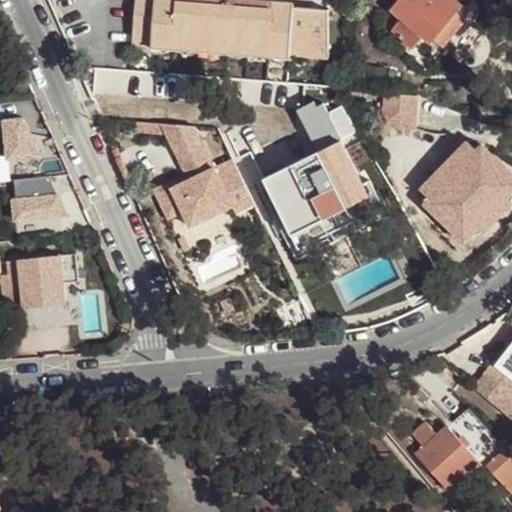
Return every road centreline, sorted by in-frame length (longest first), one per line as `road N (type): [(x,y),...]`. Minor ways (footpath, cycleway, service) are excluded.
road 1 (unclassified): [(22,0),(183,367)]
road 2 (unclassified): [(183,367),(373,354),(439,329),(489,300),(511,274)]
road 3 (unclassified): [(0,383),(183,367)]
road 4 (residential): [(214,509),(194,480),(183,367)]
